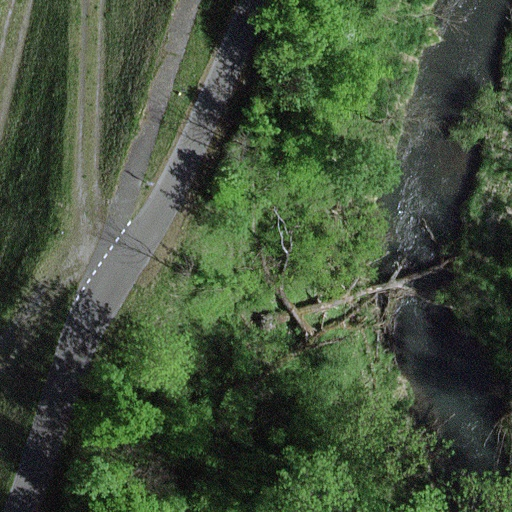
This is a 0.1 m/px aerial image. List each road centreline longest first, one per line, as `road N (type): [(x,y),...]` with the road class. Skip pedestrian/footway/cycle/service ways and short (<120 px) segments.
road 1 (track): [(36,511),(107,286),(211,120),(262,0)]
road 2 (track): [(95,0),(89,212),(107,286)]
road 3 (track): [(0,361),(59,282),(107,286)]
